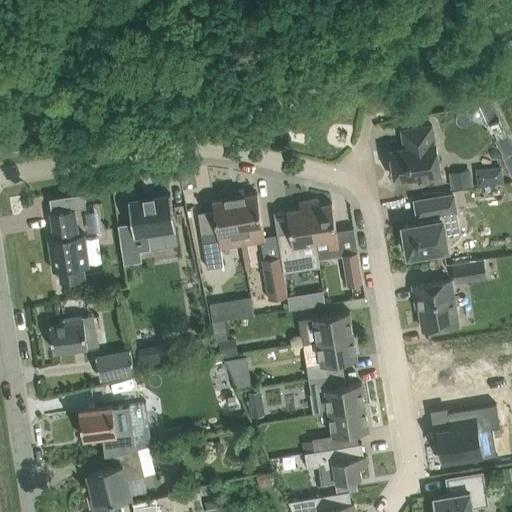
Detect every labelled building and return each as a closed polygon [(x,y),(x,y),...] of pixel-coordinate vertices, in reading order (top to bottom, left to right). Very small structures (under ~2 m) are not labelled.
[(405,147),(391,149),(396,179),(416,176),(417,179),(442,175),(436,142),(435,142),(432,124),(402,129),(405,147)] [(502,165),(476,168),(478,184),(504,181),(502,165)] [(471,168),(449,171),(451,188),(474,185),(471,168)] [(265,239),(261,212),(258,192),(245,194),(244,188),(235,189),(242,232),(254,230),(255,240),(265,239)] [(216,219),(218,230),(203,233),(208,266),(223,264),(221,245),(231,244),(230,233),(242,232),(235,189),(225,191),(226,197),(213,199),(216,219)] [(84,192),(73,193),(74,203),(86,201),(84,192)] [(177,230),(171,192),(155,195),(155,194),(144,195),(144,197),(129,199),(137,251),(152,249),(149,234),(177,230)] [(405,233),(401,233),(403,247),(407,246),(409,254),(422,252),(423,256),(436,253),(435,250),(448,247),(446,231),(459,229),(456,209),(453,194),(416,200),(419,216),(420,216),(421,222),(404,225),(405,233)] [(309,199),(319,264),(321,264),(317,242),(330,240),(331,247),(339,246),(335,221),(332,202),(319,204),(318,198),(309,199)] [(281,254),(284,270),(319,264),(309,199),(299,201),(300,207),(287,209),(291,230),(278,232),(281,254)] [(89,262),(87,252),(84,232),(79,233),(75,207),(50,211),(54,237),(49,238),(54,269),(59,268),(61,280),(85,277),(83,263),(89,262)] [(363,282),(358,250),(340,253),(346,285),(363,282)] [(124,262),(134,260),(133,251),(123,252),(124,262)] [(284,270),(281,254),(262,257),(269,297),(287,293),(284,270)] [(453,262),(456,280),(486,275),(483,257),(453,262)] [(451,278),(414,284),(417,306),(420,306),(424,328),(458,322),(451,278)] [(289,306),(326,304),(325,289),(288,292),(289,306)] [(213,320),(225,318),(222,300),(210,302),(213,320)] [(318,339),(354,334),(350,310),(314,316),(318,339)] [(88,345),(84,313),(64,317),(65,321),(50,323),(54,349),(74,346),(88,345)] [(235,337),(230,338),(226,318),(213,320),(215,333),(218,332),(222,355),(238,352),(235,337)] [(342,360),(358,357),(354,334),(318,339),(321,362),(307,364),(309,378),(344,372),(342,360)] [(196,338),(199,348),(212,345),(209,335),(196,338)] [(448,360),(426,364),(432,394),(456,390),(457,396),(475,393),(470,366),(486,363),(483,339),(446,344),(448,360)] [(171,359),(168,341),(138,346),(141,365),(171,359)] [(101,377),(135,370),(130,348),(96,355),(101,377)] [(252,383),(250,371),(233,374),(239,385),(252,383)] [(315,413),(329,410),(366,405),(362,381),(346,383),(344,372),(309,378),(315,413)] [(249,391),(251,403),(263,401),(261,389),(249,391)] [(450,427),(437,429),(442,461),(446,461),(458,459),(458,462),(482,458),(477,429),(499,426),(495,401),(447,409),(450,427)] [(104,434),(106,454),(136,446),(130,402),(113,404),(113,403),(80,408),(84,437),(104,434)] [(369,428),(366,405),(329,410),(333,434),(369,428)] [(327,447),(325,435),(313,437),(313,439),(315,449),(327,447)] [(362,442),(327,447),(315,449),(305,451),(308,466),(309,466),(309,465),(324,462),(325,468),(335,466),(337,480),(362,476),(360,466),(368,464),(366,454),(363,454),(361,443),(362,443),(362,442)] [(138,447),(111,454),(114,465),(89,472),(93,487),(88,489),(93,509),(105,506),(104,501),(131,494),(127,478),(145,474),(138,447)] [(511,465),(503,467),(505,478),(511,477),(511,465)] [(269,470),(257,474),(260,486),(272,482),(269,470)] [(437,508),(434,509),(434,511),(474,511),(473,505),(487,502),(482,472),(448,477),(450,492),(435,495),(437,508)] [(351,502),(349,491),(289,499),(295,511),(298,511),(312,510),(311,511),(355,511),(354,501),(351,502)] [(220,511),(218,498),(205,500),(207,511),(220,511)] [(159,511),(157,502),(134,506),(135,511),(159,511)]
